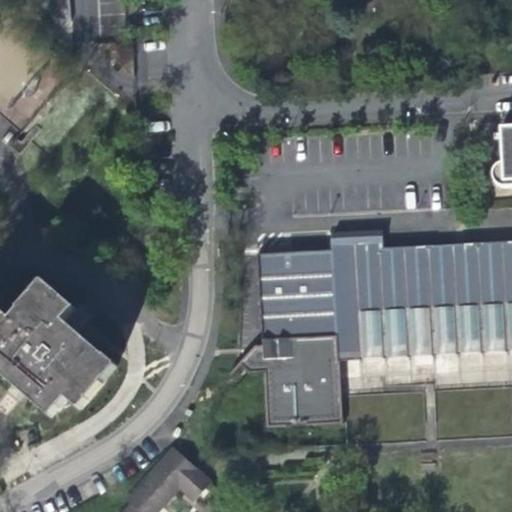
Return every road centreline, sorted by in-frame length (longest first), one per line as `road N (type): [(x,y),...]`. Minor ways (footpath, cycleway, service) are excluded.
road 1 (residential): [(186,106),(193,248),(184,355),(146,414),(0,511)]
road 2 (residential): [(511,91),(186,106)]
